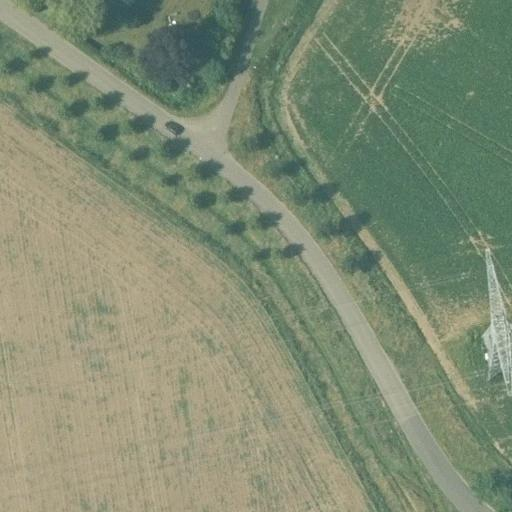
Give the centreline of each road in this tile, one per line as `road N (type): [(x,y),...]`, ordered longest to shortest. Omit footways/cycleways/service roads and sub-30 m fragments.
road 1 (unclassified): [(465,511),(337,282),(284,217),(208,156)]
road 2 (unclassified): [(208,156),(0,11)]
road 3 (unclassified): [(208,156),(264,0)]
